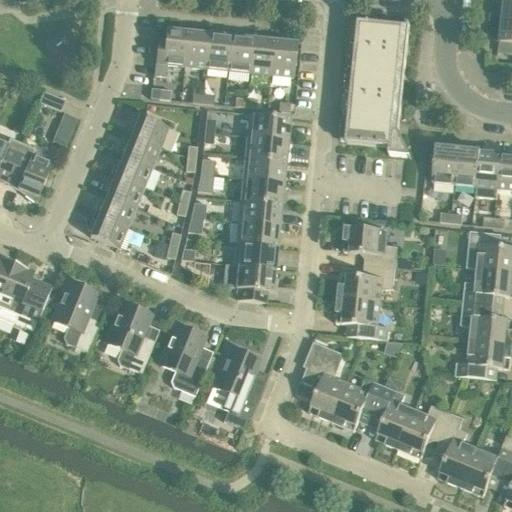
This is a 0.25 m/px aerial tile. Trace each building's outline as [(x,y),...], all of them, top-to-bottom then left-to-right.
[(511,4),(504,4),(502,24),(511,25),(511,4)] [(511,25),(502,24),(500,45),(511,46),(511,25)] [(410,161),(398,134),(408,30),(358,25),(346,146),(389,151),(388,158),(410,161)] [(184,70),(188,35),(166,33),(165,43),(158,42),(154,79),(165,80),(166,68),(184,70)] [(206,72),(209,37),(188,35),(184,70),(206,72)] [(227,75),(231,40),(209,37),(206,72),(227,75)] [(248,77),(252,42),(231,40),(227,75),(248,77)] [(270,79),(273,44),(252,42),(248,77),(270,79)] [(273,44),(270,79),(292,81),(295,46),(273,44)] [(169,103),(170,94),(151,92),(150,101),(158,102),(169,103)] [(60,115),(65,104),(43,95),(38,106),(60,115)] [(202,107),(203,97),(192,96),(191,106),(202,107)] [(213,108),(214,98),(203,97),(202,107),(213,108)] [(245,111),(246,101),(235,100),(234,110),(245,111)] [(256,112),(257,102),(246,101),(245,111),(256,112)] [(288,116),(290,106),(279,105),(278,115),(288,116)] [(247,140),(288,144),(290,122),(250,118),(247,140)] [(158,151),(166,131),(138,119),(136,124),(131,122),(127,133),(132,135),(130,140),(158,151)] [(214,136),(215,122),(205,121),(204,136),(214,136)] [(213,147),(214,136),(204,136),(203,146),(213,147)] [(150,171),(158,151),(130,140),(128,145),(123,142),(119,153),(123,155),(121,160),(150,171)] [(286,166),(288,144),(247,140),(245,161),(286,166)] [(9,142),(7,147),(0,143),(0,185),(5,187),(22,147),(9,142)] [(32,157),(34,152),(22,147),(5,187),(26,196),(24,199),(35,207),(52,165),(32,157)] [(195,163),(197,150),(187,149),(186,162),(195,163)] [(454,188),(458,153),(436,150),(432,186),(454,188)] [(476,190),(479,155),(458,153),(454,188),(476,190)] [(497,192),(501,157),(479,155),(476,190),(475,199),(496,202),(497,192)] [(511,193),(511,157),(501,157),(497,192),(511,193)] [(142,191),(150,171),(121,160),(120,164),(115,162),(110,173),(116,175),(114,180),(142,191)] [(284,187),(286,166),(245,161),(243,183),(284,187)] [(194,175),(195,163),(186,162),(185,175),(194,175)] [(200,178),(213,180),(215,164),(201,162),(200,178)] [(211,196),(213,180),(200,178),(196,194),(211,196)] [(133,211),(142,191),(114,180),(112,184),(107,182),(102,193),(107,195),(105,200),(133,211)] [(282,208),(284,187),(243,183),(241,204),(282,208)] [(187,207),(190,195),(181,193),(178,205),(187,207)] [(125,231),(133,211),(105,200),(104,204),(99,202),(94,213),(99,215),(97,220),(125,231)] [(279,230),(282,208),(241,204),(239,226),(279,230)] [(184,220),(187,207),(178,205),(175,217),(184,220)] [(204,223),(205,208),(193,206),(189,222),(202,223),(204,223)] [(450,227),(451,217),(441,216),(440,226),(450,227)] [(461,228),(462,218),(451,217),(450,227),(461,228)] [(117,252),(125,231),(97,220),(96,224),(91,222),(86,233),(91,235),(89,240),(117,252)] [(493,231),(494,221),(484,220),(483,230),(493,231)] [(504,232),(505,222),(494,221),(493,231),(504,232)] [(200,237),(202,223),(189,222),(186,236),(200,237)] [(277,251),(279,230),(239,226),(236,247),(277,251)] [(364,268),(394,271),(397,250),(385,249),(387,234),(345,230),(343,255),(365,257),(364,268)] [(467,257),(466,271),(477,272),(511,275),(511,250),(498,249),(499,238),(469,235),(467,257)] [(177,250),(180,238),(171,236),(168,248),(177,250)] [(275,273),(277,251),(236,247),(234,269),(275,273)] [(174,262),(177,250),(168,248),(165,260),(174,262)] [(193,264),(194,253),(183,252),(180,263),(193,264)] [(0,300),(14,267),(0,261),(0,300)] [(0,322),(25,332),(33,335),(35,330),(51,290),(31,282),(34,275),(14,267),(0,300),(0,322)] [(275,273),(234,269),(224,268),(222,290),(238,291),(236,304),(265,307),(266,294),(273,295),(275,273)] [(392,293),(394,271),(364,268),(362,279),(341,277),(338,302),(379,306),(381,291),(392,293)] [(511,300),(511,275),(477,272),(476,286),(464,285),(462,306),(492,309),(503,310),(504,300),(511,300)] [(91,306),(95,297),(68,286),(52,324),(67,331),(63,341),(64,346),(86,355),(104,311),(91,306)] [(377,330),(379,306),(338,302),(336,327),(347,328),(346,340),(387,344),(389,331),(377,330)] [(503,310),(492,309),(462,306),(461,319),(459,328),(471,330),(470,345),(511,349),(511,346),(511,322),(502,321),(503,310)] [(145,328),(149,319),(121,307),(105,346),(120,352),(115,362),(117,368),(140,378),(158,333),(145,328)] [(198,350),(202,340),(174,329),(159,368),(173,374),(169,384),(170,390),(193,399),(211,355),(198,350)] [(509,372),(511,349),(470,345),(467,367),(456,366),(455,380),(495,384),(497,371),(509,372)] [(331,426),(347,388),(334,382),(344,358),(314,346),(304,370),(307,371),(301,385),(318,392),(308,416),(331,426)] [(244,433),(248,422),(266,378),(253,372),(256,363),(229,352),(213,390),(228,396),(224,406),(225,412),(226,413),(222,424),(244,433)] [(347,388),(331,426),(354,435),(358,425),(368,429),(384,389),(365,381),(360,393),(347,388)] [(384,389),(368,429),(378,433),(374,443),(397,453),(413,414),(399,409),(404,397),(384,389)] [(439,445),(451,417),(431,408),(426,420),(413,414),(397,453),(419,462),(428,440),(438,444),(439,445)] [(459,490),(475,452),(462,447),(467,436),(458,432),(462,421),(451,417),(439,445),(438,444),(434,455),(445,460),(437,481),(459,490)] [(497,493),(511,457),(511,441),(506,439),(497,461),(475,452),(459,490),(482,500),(487,489),(497,493)] [(511,511),(511,457),(497,493),(507,497),(503,508),(511,511)]
